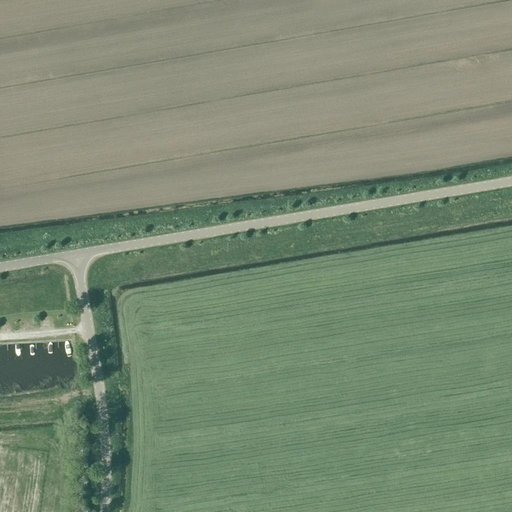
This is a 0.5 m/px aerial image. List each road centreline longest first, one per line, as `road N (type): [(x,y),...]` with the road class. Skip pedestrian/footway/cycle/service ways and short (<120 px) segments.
road 1 (tertiary): [(77,255),(511,181)]
road 2 (tertiary): [(103,511),(104,445),(77,255)]
